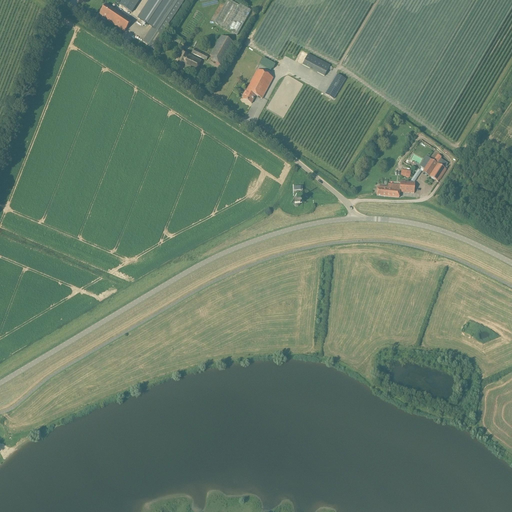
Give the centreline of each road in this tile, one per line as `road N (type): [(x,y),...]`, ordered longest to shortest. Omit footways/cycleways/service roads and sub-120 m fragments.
road 1 (tertiary): [(352,219),(225,252),(0,383)]
road 2 (tertiary): [(352,219),(346,204),(272,144),(57,0)]
road 3 (tertiary): [(511,263),(444,232),(352,219)]
road 4 (unclassified): [(0,153),(57,0)]
